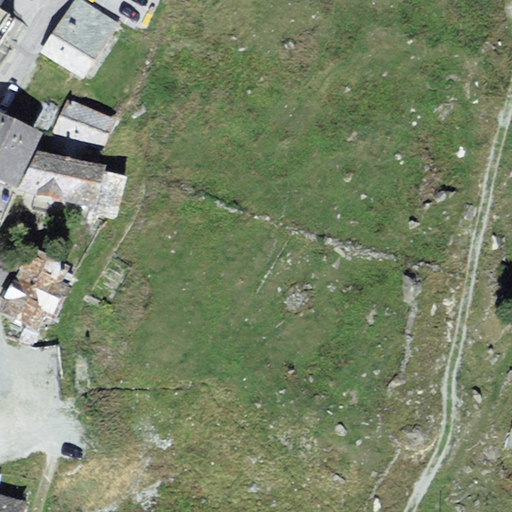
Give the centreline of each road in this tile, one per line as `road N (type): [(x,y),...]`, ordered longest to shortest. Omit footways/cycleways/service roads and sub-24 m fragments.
road 1 (track): [(511,99),(476,225),(446,437),(411,511)]
road 2 (track): [(37,511),(48,438),(0,405)]
